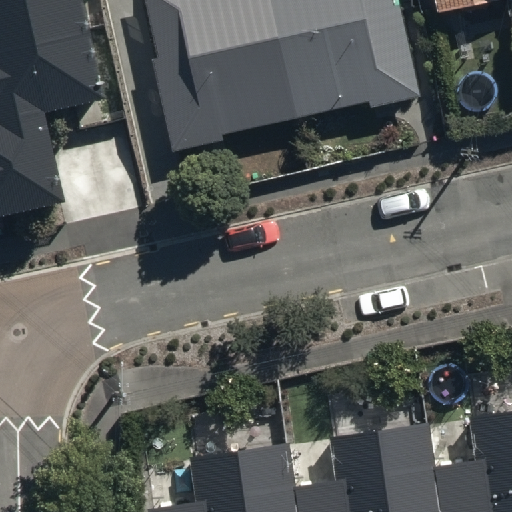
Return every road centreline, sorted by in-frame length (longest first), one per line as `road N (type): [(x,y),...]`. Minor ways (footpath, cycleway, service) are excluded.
road 1 (residential): [(14,333),(511,224)]
road 2 (residential): [(18,511),(14,333)]
